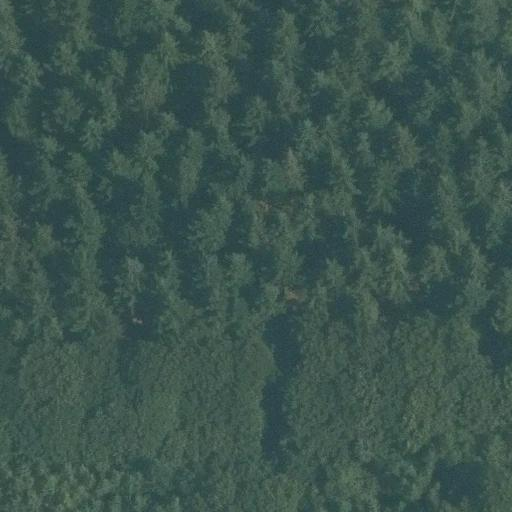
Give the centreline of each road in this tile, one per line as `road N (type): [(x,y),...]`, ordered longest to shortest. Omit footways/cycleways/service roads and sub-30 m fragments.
road 1 (track): [(0,442),(511,405)]
road 2 (track): [(428,0),(511,87)]
